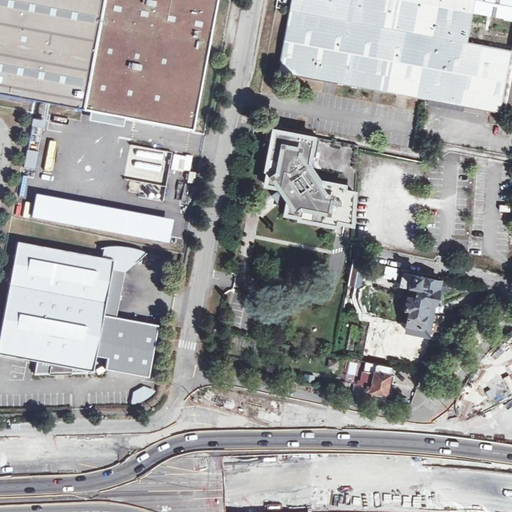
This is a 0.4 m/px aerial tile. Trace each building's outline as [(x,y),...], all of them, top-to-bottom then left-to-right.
[(0,0),(0,95),(83,111),(103,0),(0,0)] [(103,0),(83,111),(192,132),(217,0),(103,0)] [(511,0),(291,0),(279,71),(426,99),(501,113),(510,65),(466,57),(474,14),(511,21),(511,0)] [(511,53),(511,61),(510,65),(501,113),(511,114),(511,53)] [(339,220),(345,221),(345,222),(351,222),(353,223),(355,192),(348,191),(348,187),(350,188),(351,183),(347,182),(346,185),(324,181),(312,164),(313,158),(317,155),(320,138),(276,129),(268,168),(271,169),(270,175),(267,174),(265,184),(271,185),(271,184),(282,186),(281,190),(285,197),(290,198),(288,209),(287,209),(286,215),(295,216),(296,214),(302,215),(302,217),(301,217),(338,224),(339,220)] [(165,187),(171,152),(129,145),(123,180),(165,187)] [(24,167),(34,170),(38,153),(28,150),(24,167)] [(168,245),(173,220),(34,195),(30,221),(168,245)] [(104,315),(112,270),(125,272),(146,254),(138,250),(129,248),(120,247),(110,247),(101,249),(99,258),(17,243),(0,336),(0,355),(26,360),(87,371),(89,356),(96,357),(104,315)] [(349,284),(361,287),(366,262),(354,259),(349,284)] [(125,272),(112,270),(104,315),(117,318),(125,272)] [(414,273),(414,275),(409,273),(406,285),(421,288),(419,297),(410,296),(407,309),(413,310),(410,325),(427,328),(433,302),(441,304),(444,290),(442,289),(444,279),(414,273)] [(159,326),(104,315),(96,357),(107,359),(105,370),(148,378),(159,326)] [(373,397),(386,400),(387,394),(388,394),(392,374),(390,374),(392,366),(368,361),(366,370),(364,370),(363,380),(360,379),(359,383),(369,385),(367,391),(374,392),(373,397)] [(502,394),(504,387),(492,383),(490,390),(502,394)] [(153,392),(141,389),(135,392),(133,404),(138,403),(142,402),(145,399),(150,397),(153,392)] [(410,407),(421,411),(428,394),(417,389),(410,407)]
